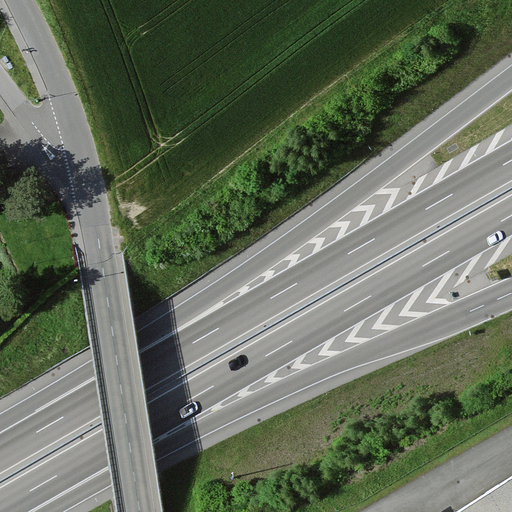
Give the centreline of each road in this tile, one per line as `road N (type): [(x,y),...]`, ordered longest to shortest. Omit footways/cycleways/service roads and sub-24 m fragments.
road 1 (motorway): [(0,508),(511,214)]
road 2 (motorway): [(511,76),(43,428)]
road 3 (motorway): [(7,511),(511,292)]
road 4 (motorway): [(511,159),(43,428)]
road 5 (residential): [(79,149),(139,511)]
road 6 (residential): [(21,0),(79,149)]
